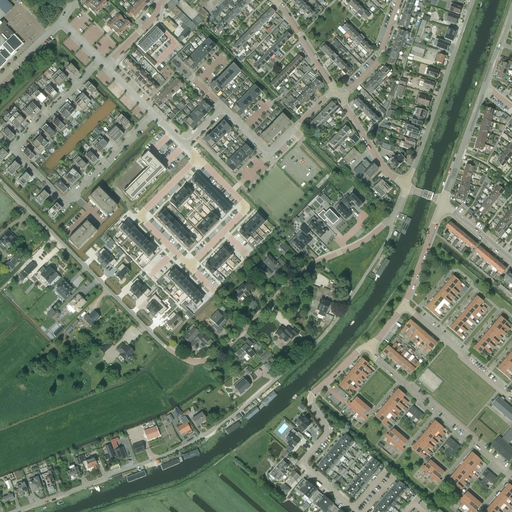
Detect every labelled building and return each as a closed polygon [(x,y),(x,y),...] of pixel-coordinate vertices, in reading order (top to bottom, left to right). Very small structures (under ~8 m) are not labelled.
[(2,19),(12,9),(14,7),(10,3),(6,0),(0,0),(0,48),(14,35),(6,26),(5,26),(2,24),(5,22),(2,19)] [(88,0),(83,5),(88,10),(89,9),(95,16),(108,4),(103,0),(102,0),(101,0),(88,0)] [(142,10),(146,6),(140,0),(138,0),(136,3),(142,10)] [(229,2),(229,0),(226,0),(226,4),(225,6),(227,7),(229,5),(234,10),(231,12),(236,17),(240,12),(229,2)] [(229,0),(229,2),(240,12),(244,8),(240,4),(237,6),(232,1),(233,0),(229,0)] [(240,0),(242,1),(240,4),(244,8),(249,4),(244,0),(240,0)] [(300,10),(306,4),(307,2),(305,0),(301,0),(295,6),(300,10)] [(353,9),(358,4),(354,0),(352,0),(349,4),(353,9)] [(138,13),(142,10),(136,3),(132,7),(138,13)] [(304,15),(310,8),(306,4),(300,10),(304,15)] [(357,13),(362,8),(358,4),(353,9),(357,13)] [(416,7),(414,6),(408,4),(406,9),(412,11),(412,12),(414,12),(416,7)] [(460,15),(461,13),(462,8),(453,4),(450,12),(460,15)] [(132,7),(130,5),(126,9),(128,11),(126,13),(130,18),(133,16),(134,17),(138,13),(132,7)] [(362,8),(357,13),(361,17),(367,10),(368,10),(364,6),(362,8)] [(266,13),(271,17),(275,13),(270,8),(266,13)] [(313,19),(319,13),(315,9),(313,11),(310,8),(304,15),(308,19),(311,17),(313,19)] [(118,15),(106,26),(111,31),(112,30),(119,37),(131,25),(126,20),(125,21),(125,20),(127,18),(118,10),(116,12),(118,15)] [(236,17),(231,12),(229,10),(225,14),(227,16),(232,21),(236,17)] [(367,10),(361,17),(365,21),(367,19),(368,20),(371,19),(373,18),(373,15),(370,12),(368,12),(367,10)] [(267,22),(271,17),(266,13),(262,17),(267,22)] [(457,24),(459,18),(459,17),(449,14),(447,21),(457,24)] [(412,18),(410,17),(404,15),(402,20),(410,23),(412,18)] [(228,25),(232,21),(227,16),(223,21),(228,25)] [(169,17),(163,24),(173,34),(179,27),(169,17)] [(268,23),(267,22),(262,17),(257,21),(262,26),(265,23),(267,25),(268,23)] [(408,30),(410,23),(402,20),(400,26),(406,28),(405,29),(408,30)] [(420,28),(415,42),(419,44),(420,40),(427,22),(423,20),(420,28)] [(196,27),(191,22),(190,21),(185,25),(191,31),(196,27)] [(223,29),(228,25),(223,21),(219,25),(223,29)] [(258,30),(262,26),(257,21),(253,25),(258,30)] [(346,33),(351,28),(347,24),(345,25),(343,23),(340,26),(346,33)] [(185,31),(180,36),(184,40),(192,33),(191,32),(191,31),(185,25),(184,24),(181,27),(185,31)] [(219,34),(223,29),(219,25),(215,28),(214,27),(211,30),(215,34),(218,32),(219,34)] [(254,35),(258,30),(253,25),(249,30),(254,35)] [(156,27),(151,32),(159,40),(164,35),(156,27)] [(350,37),(355,32),(351,28),(346,33),(350,37)] [(449,29),(445,39),(453,42),(455,37),(456,34),(457,32),(449,29)] [(250,39),(254,35),(249,30),(245,34),(250,39)] [(405,38),(406,35),(409,36),(410,33),(402,30),(402,31),(400,30),(398,36),(405,38)] [(151,32),(147,36),(155,44),(159,40),(151,32)] [(354,41),(359,36),(355,32),(350,37),(352,39),(351,40),(353,42),(354,41)] [(282,37),(287,42),(291,37),(287,33),(282,37)] [(246,43),(250,39),(245,34),(241,38),(246,43)] [(11,56),(23,44),(14,35),(0,48),(0,69),(12,57),(11,56)] [(147,36),(142,41),(150,49),(155,44),(147,36)] [(358,45),(363,40),(359,36),(354,41),(357,43),(355,45),(357,46),(358,45)] [(283,46),(287,42),(282,37),(278,41),(283,46)] [(211,51),(215,47),(207,38),(203,42),(211,51)] [(248,45),(246,43),(241,38),(237,43),(244,50),(248,45)] [(433,46),(447,51),(450,44),(435,39),(433,46)] [(363,49),(367,44),(363,40),(358,45),(363,49)] [(142,41),(137,46),(139,47),(140,49),(142,51),(143,52),(145,54),(150,49),(142,41)] [(279,50),(283,46),(278,41),(274,46),(279,50)] [(207,55),(211,51),(203,42),(199,46),(207,55)] [(239,54),(240,54),(244,50),(237,43),(232,47),(235,49),(233,52),(237,56),(239,54)] [(330,49),(323,43),(319,47),(321,49),(320,50),(325,54),(330,49)] [(421,45),(419,44),(415,43),(411,55),(414,56),(423,59),(427,47),(421,45)] [(367,44),(363,49),(367,53),(372,49),(367,44)] [(204,58),(207,55),(199,46),(195,50),(197,52),(197,51),(204,58)] [(274,54),(279,50),(274,46),(270,50),(274,54)] [(398,55),(401,49),(394,47),(392,53),(398,55)] [(334,53),(331,51),(333,49),(331,48),(330,49),(325,54),(329,58),(334,53)] [(270,59),(274,54),(270,50),(265,54),(270,59)] [(200,62),(204,58),(197,51),(197,52),(193,55),(200,62)] [(338,57),(340,56),(335,51),(334,53),(329,58),(333,62),(338,57)] [(266,63),(270,59),(265,54),(261,58),(266,63)] [(196,66),(200,62),(193,55),(189,59),(196,66)] [(446,57),(440,55),(437,63),(443,65),(446,57)] [(128,58),(122,64),(126,68),(134,60),(130,56),(128,58)] [(294,60),(300,65),(304,61),(299,56),(294,60)] [(338,57),(333,62),(337,67),(342,62),(342,61),(344,59),(340,56),(338,57)] [(189,59),(188,57),(183,62),(188,68),(189,67),(193,71),(197,67),(196,66),(189,59)] [(262,67),(266,63),(261,58),(257,63),(262,67)] [(359,68),(361,65),(358,62),(354,58),(352,60),(351,60),(359,68)] [(511,64),(511,62),(506,60),(501,59),(500,62),(502,62),(500,67),(508,70),(510,65),(511,66),(511,64)] [(134,60),(126,68),(129,72),(136,65),(137,63),(134,60)] [(296,69),(300,65),(294,60),(290,64),(296,69)] [(342,62),(337,67),(341,71),(346,66),(346,65),(342,62)] [(257,71),(262,67),(257,63),(253,67),(257,71)] [(233,64),(229,69),(236,76),(240,71),(233,64)] [(292,73),(296,69),(290,64),(286,68),(292,73)] [(345,75),(346,74),(349,76),(352,73),(352,71),(351,70),(352,69),(352,67),(348,64),(346,65),(346,66),(341,71),(345,75)] [(71,74),(74,77),(78,73),(70,65),(64,71),(66,73),(68,76),(71,74)] [(136,65),(129,72),(133,75),(140,69),(136,65)] [(386,76),(390,72),(391,73),(394,70),(388,67),(386,68),(385,67),(381,71),(386,76)] [(507,75),(508,70),(500,67),(498,72),(507,75)] [(55,75),(63,83),(67,78),(64,75),(66,73),(64,71),(61,68),(55,75)] [(288,77),(292,73),(286,68),(282,72),(288,77)] [(137,79),(143,73),(140,69),(133,75),(137,79)] [(229,69),(225,72),(232,79),(236,76),(229,69)] [(429,69),(427,76),(437,79),(440,72),(429,69)] [(311,70),(305,77),(307,78),(309,81),(311,78),(309,76),(313,73),(313,72),(311,70)] [(388,78),(386,76),(381,71),(377,75),(384,82),(388,78)] [(225,72),(221,76),(228,83),(232,79),(225,72)] [(284,81),(288,77),(282,72),(279,76),(284,81)] [(506,81),(505,80),(507,75),(498,72),(496,77),(499,79),(498,82),(505,84),(506,81)] [(141,83),(147,76),(143,73),(137,79),(141,83)] [(58,87),(63,83),(55,75),(48,81),(51,84),(53,86),(55,84),(58,87)] [(380,86),(384,82),(377,75),(373,80),(380,86)] [(145,87),(151,80),(147,76),(141,83),(145,87)] [(221,76),(217,80),(224,87),(228,83),(221,76)] [(280,85),(284,81),(279,76),(275,80),(280,85)] [(179,89),(179,88),(183,85),(177,78),(173,82),(179,89)] [(434,90),(435,84),(425,81),(426,79),(421,78),(419,87),(423,88),(423,87),(434,90)] [(407,81),(401,79),(399,84),(406,87),(407,81)] [(148,90),(155,84),(151,80),(145,87),(148,90)] [(214,84),(220,91),(224,87),(217,80),(214,84)] [(276,89),(280,85),(275,80),(270,84),(276,89)] [(312,84),(317,89),(322,85),(317,80),(312,84)] [(376,90),(380,86),(373,80),(369,84),(376,90)] [(89,97),(96,90),(88,82),(84,87),(87,90),(85,92),(88,95),(89,97)] [(179,88),(179,89),(173,82),(169,86),(175,92),(177,94),(181,90),(179,88)] [(392,82),(390,88),(392,89),(392,90),(393,91),(396,92),(398,85),(397,85),(396,85),(394,84),(392,82)] [(209,87),(212,90),(212,91),(216,95),(220,91),(214,84),(213,83),(212,84),(209,87)] [(309,88),(308,88),(313,93),(317,89),(312,84),(311,83),(310,85),(311,86),(309,88)] [(53,98),(57,94),(54,91),(56,88),(53,86),(51,84),(44,91),(48,95),(48,94),(53,98)] [(155,84),(148,90),(152,94),(159,88),(155,84)] [(371,95),(376,91),(376,90),(369,84),(365,88),(371,95)] [(404,87),(400,86),(398,85),(396,92),(394,98),(395,99),(396,95),(401,97),(404,87)] [(171,96),(175,92),(169,86),(165,90),(171,96)] [(251,90),(257,97),(262,93),(255,86),(251,90)] [(308,88),(309,88),(306,86),(302,91),(304,93),(304,92),(309,97),(313,93),(308,88)] [(42,94),(37,89),(30,97),(33,100),(36,103),(38,101),(41,104),(46,99),(42,95),(42,94)] [(168,100),(171,96),(165,90),(161,94),(168,100)] [(251,90),(247,94),(254,101),(257,97),(251,90)] [(305,101),(309,97),(304,92),(304,93),(300,97),(305,101)] [(86,106),(92,99),(89,97),(88,95),(86,97),(82,94),(78,98),(80,100),(86,106)] [(164,103),(168,100),(161,94),(158,97),(164,103)] [(247,94),(243,98),(250,105),(254,101),(247,94)] [(431,99),(418,95),(416,103),(429,106),(429,104),(431,104),(431,102),(430,101),(431,99)] [(357,96),(353,100),(355,102),(354,103),(358,108),(363,103),(357,96)] [(160,108),(164,103),(158,97),(154,101),(160,108)] [(301,106),(305,101),(300,97),(296,101),(301,106)] [(83,111),(87,107),(86,106),(80,100),(78,98),(74,102),(77,105),(75,108),(78,111),(79,112),(81,110),(83,111)] [(243,98),(239,102),(246,109),(250,105),(243,98)] [(301,106),(296,101),(294,99),(288,105),(292,110),(295,108),(297,110),(301,106)] [(36,115),(40,111),(37,108),(39,105),(36,103),(33,100),(26,106),(36,115)] [(207,113),(211,109),(203,101),(199,105),(200,106),(207,113)] [(239,102),(235,106),(242,112),(246,109),(239,102)] [(336,104),(335,105),(333,104),(334,103),(332,102),(331,102),(327,106),(334,114),(340,108),(336,104)] [(362,112),(367,107),(363,103),(358,108),(362,112)] [(75,108),(72,105),(70,107),(67,104),(62,108),(69,114),(72,117),(78,111),(75,108)] [(366,116),(373,109),(369,105),(367,107),(362,112),(366,116)] [(28,116),(32,119),(36,115),(26,106),(20,112),(23,115),(26,118),(28,116)] [(203,117),(207,113),(200,106),(196,110),(203,117)] [(239,117),(242,114),(235,106),(231,110),(235,114),(236,114),(239,117)] [(332,116),(334,114),(327,106),(323,111),(330,118),(332,116)] [(58,112),(61,115),(59,118),(62,120),(65,123),(72,117),(69,114),(62,108),(58,112)] [(414,116),(425,119),(427,112),(416,108),(414,116)] [(485,114),(495,117),(496,114),(494,114),(495,110),(486,108),(485,114)] [(20,125),(24,121),(21,117),(23,115),(20,112),(17,109),(11,116),(12,117),(20,125)] [(371,120),(377,113),(373,109),(366,116),(371,120)] [(199,121),(203,117),(196,110),(192,114),(199,121)] [(276,110),(269,117),(271,119),(278,112),(276,110)] [(326,122),(330,118),(323,111),(318,115),(326,122)] [(377,113),(371,120),(372,122),(371,123),(374,125),(375,124),(376,123),(378,125),(383,120),(381,118),(379,115),(377,113)] [(196,125),(199,121),(192,114),(189,118),(196,125)] [(278,119),(285,127),(290,122),(282,114),(278,119)] [(121,124),(124,127),(129,123),(121,115),(114,122),(117,124),(119,126),(121,124)] [(322,127),(326,122),(318,115),(314,119),(322,127)] [(196,125),(191,120),(189,118),(187,116),(182,121),(184,123),(188,127),(189,126),(192,129),(196,125)] [(423,127),(425,119),(414,116),(412,124),(423,127)] [(13,126),(16,129),(20,125),(12,117),(6,124),(7,125),(11,128),(13,126)] [(56,129),(61,134),(68,126),(65,123),(62,120),(60,122),(57,119),(52,124),(57,128),(56,129)] [(267,119),(260,126),(262,128),(269,121),(267,119)] [(281,131),(285,127),(278,119),(273,123),(281,131)] [(315,133),(322,127),(314,119),(310,124),(309,125),(311,126),(310,128),(315,133)] [(491,122),(483,120),(481,125),(491,128),(492,128),(493,122),(491,122)] [(228,134),(232,130),(223,122),(219,126),(226,132),(226,133),(228,134)] [(276,136),(281,131),(273,123),(268,128),(276,136)] [(114,125),(109,129),(119,139),(123,134),(120,131),(122,129),(119,126),(117,124),(115,127),(114,125)] [(10,141),(15,136),(11,133),(13,131),(11,128),(7,125),(0,132),(5,137),(6,136),(10,141)] [(56,133),(51,128),(50,129),(46,125),(41,129),(44,132),(42,135),(45,137),(48,140),(51,138),(56,133)] [(346,135),(347,134),(350,131),(347,128),(348,127),(346,125),(345,126),(341,130),(346,135)] [(420,135),(422,130),(414,128),(415,127),(409,125),(407,131),(410,132),(420,135)] [(222,136),(226,133),(226,132),(219,126),(216,129),(222,136)] [(272,140),(276,136),(268,128),(264,133),(272,140)] [(119,139),(109,129),(103,136),(106,139),(109,142),(111,140),(114,143),(119,139)] [(219,140),(222,136),(216,129),(212,133),(219,140)] [(348,137),(346,135),(341,130),(337,134),(344,142),(348,137)] [(487,137),(488,133),(480,131),(478,137),(488,140),(489,137),(487,137)] [(418,140),(420,135),(410,132),(408,137),(418,140)] [(100,133),(94,139),(95,141),(103,149),(107,144),(109,142),(106,139),(103,136),(100,133)] [(215,144),(219,140),(212,133),(208,137),(215,144)] [(267,145),(272,140),(264,133),(259,137),(267,145)] [(340,146),(344,142),(337,134),(332,139),(340,146)] [(350,139),(351,140),(352,142),(355,144),(359,139),(354,135),(350,139)] [(43,139),(40,136),(36,140),(45,150),(51,143),(48,140),(45,137),(43,139)] [(215,144),(208,137),(207,136),(203,140),(207,144),(206,145),(212,150),(216,145),(215,144)] [(487,142),(488,140),(478,137),(476,143),(484,145),(485,142),(487,142)] [(406,143),(416,146),(418,141),(408,138),(406,143)] [(333,152),(340,146),(332,139),(328,143),(328,144),(329,145),(327,146),(333,152)] [(31,145),(32,145),(35,148),(32,150),(37,155),(38,156),(45,150),(36,140),(31,145)] [(96,149),(99,153),(103,149),(95,141),(89,147),(90,149),(94,152),(96,149)] [(415,151),(416,146),(406,143),(401,141),(400,146),(415,151)] [(490,146),(484,145),(476,143),(475,149),(478,150),(478,153),(484,155),(485,152),(483,151),(484,148),(489,149),(490,146)] [(249,157),(253,153),(249,149),(250,149),(246,144),(241,149),(249,157)] [(0,162),(3,160),(3,159),(9,153),(6,150),(5,152),(1,148),(0,149),(0,162)] [(241,149),(240,148),(236,151),(244,160),(248,156),(249,157),(241,149)] [(26,158),(30,162),(37,155),(32,150),(30,152),(27,149),(23,153),(27,158),(26,158)] [(94,152),(90,149),(83,156),(88,161),(89,160),(93,164),(97,160),(94,157),(96,154),(94,152)] [(240,164),(244,160),(236,151),(232,155),(240,164)] [(391,162),(397,168),(402,163),(403,163),(402,162),(405,159),(405,158),(406,154),(403,151),(400,153),(400,154),(397,157),(396,156),(396,157),(391,162)] [(124,190),(123,192),(132,202),(165,169),(148,152),(140,160),(149,169),(124,194),(123,192),(125,191),(124,190)] [(343,158),(347,163),(354,157),(349,152),(343,158)] [(506,163),(510,159),(504,154),(501,158),(506,163)] [(79,166),(82,170),(86,165),(82,161),(83,160),(78,155),(73,160),(74,162),(72,164),(73,165),(77,169),(79,166)] [(237,167),(240,164),(232,155),(228,159),(230,161),(237,167)] [(342,168),(347,163),(343,158),(338,164),(342,168)] [(503,167),(506,163),(501,158),(497,162),(503,167)] [(355,174),(353,176),(356,179),(362,185),(364,184),(366,181),(378,170),(373,165),(372,166),(365,160),(353,171),(355,174)] [(12,165),(6,171),(12,176),(13,175),(15,177),(18,174),(16,172),(15,172),(21,165),(19,163),(17,164),(14,161),(11,164),(12,165)] [(233,171),(237,167),(230,161),(226,165),(233,171)] [(477,168),(478,165),(471,163),(470,166),(467,165),(465,171),(475,174),(475,171),(474,170),(475,167),(477,168)] [(67,172),(76,181),(81,177),(77,174),(79,171),(77,169),(73,165),(67,172)] [(474,176),(475,174),(465,171),(463,176),(471,179),(472,175),(474,176)] [(23,176),(17,182),(23,188),(27,184),(26,183),(32,177),(30,174),(28,175),(25,172),(22,175),(23,176)] [(69,182),(72,185),(76,181),(67,172),(61,178),(67,184),(69,182)] [(193,179),(191,180),(194,184),(201,177),(197,174),(195,176),(194,176),(192,178),(193,179)] [(470,182),(471,179),(463,176),(461,182),(471,185),(472,182),(470,182)] [(201,177),(194,184),(198,187),(204,181),(201,177)] [(59,190),(63,194),(68,190),(64,186),(67,184),(61,178),(53,185),(58,190),(59,190)] [(379,178),(375,182),(377,185),(385,192),(389,188),(381,180),(379,178)] [(204,181),(198,187),(201,191),(208,184),(204,181)] [(495,190),(501,195),(505,191),(503,189),(505,186),(499,181),(496,184),(493,188),(495,190)] [(469,191),(471,185),(461,182),(459,188),(468,190),(469,191)] [(208,184),(201,191),(205,194),(211,188),(208,184)] [(377,185),(373,189),(375,192),(374,192),(377,195),(378,194),(380,197),(381,198),(383,196),(383,194),(385,192),(377,185)] [(185,187),(181,191),(189,198),(192,194),(185,187)] [(89,198),(107,216),(117,206),(98,188),(89,198)] [(211,188),(205,194),(208,197),(214,191),(211,188)] [(467,194),(468,190),(459,188),(458,194),(468,197),(468,194),(467,194)] [(41,194),(35,200),(41,206),(45,202),(44,201),(50,195),(48,192),(46,193),(43,190),(40,193),(41,194)] [(498,199),(501,195),(495,190),(492,194),(498,199)] [(181,191),(177,195),(186,203),(190,199),(189,198),(181,191)] [(214,191),(208,197),(211,201),(218,194),(214,191)] [(346,195),(343,198),(349,204),(352,201),(358,207),(364,201),(355,192),(349,198),(346,195)] [(218,194),(211,201),(215,204),(221,198),(218,194)] [(458,194),(456,199),(464,202),(463,203),(460,206),(461,207),(466,211),(468,209),(469,208),(465,205),(466,203),(468,197),(458,194)] [(495,203),(498,199),(492,194),(489,198),(495,203)] [(177,195),(173,198),(181,206),(182,207),(186,203),(177,195)] [(495,203),(489,198),(487,197),(483,201),(485,202),(491,207),(495,203)] [(173,198),(170,202),(177,209),(181,206),(173,198)] [(221,198),(215,204),(218,208),(225,201),(221,198)] [(340,206),(336,210),(346,219),(348,217),(350,215),(352,213),(348,210),(348,209),(348,208),(349,206),(350,207),(343,199),(338,204),(340,206)] [(225,201),(218,208),(222,211),(228,205),(225,201)] [(54,206),(47,212),(53,218),(57,214),(57,213),(63,207),(60,205),(59,206),(56,202),(53,205),(54,206)] [(488,211),(491,207),(485,202),(482,206),(488,211)] [(228,205),(222,211),(225,215),(227,213),(229,211),(231,208),(228,205)] [(484,216),(488,211),(482,206),(478,210),(478,211),(484,216)] [(478,211),(478,210),(476,209),(471,215),(476,219),(478,217),(481,220),(484,216),(478,211)] [(323,210),(318,215),(324,222),(326,219),(333,225),(339,220),(329,210),(326,213),(323,210)] [(159,215),(157,218),(161,222),(168,214),(164,211),(162,213),(161,212),(159,214),(159,215)] [(212,213),(208,217),(215,224),(219,220),(212,213)] [(259,213),(255,217),(262,225),(263,225),(267,221),(259,213)] [(168,214),(161,222),(164,225),(172,218),(168,214)] [(208,217),(204,221),(211,228),(215,224),(208,217)] [(255,217),(251,221),(258,228),(262,225),(255,217)] [(511,224),(511,223),(510,222),(511,222),(505,217),(501,222),(509,228),(511,224)] [(172,218),(164,226),(168,229),(176,222),(172,218)] [(412,220),(407,218),(400,232),(405,234),(412,220)] [(202,219),(198,223),(207,232),(211,228),(204,221),(202,219)] [(78,250),(96,231),(86,221),(68,240),(78,250)] [(122,223),(117,228),(123,234),(132,226),(127,221),(124,225),(122,223)] [(251,221),(247,225),(254,232),(258,228),(251,221)] [(313,221),(308,225),(320,237),(325,233),(321,229),(322,227),(317,222),(316,224),(313,221)] [(175,222),(168,229),(172,233),(179,226),(175,222)] [(451,231),(455,226),(451,222),(446,228),(451,231)] [(501,222),(498,226),(505,232),(509,228),(501,222)] [(198,223),(194,227),(203,236),(207,232),(198,223)] [(247,225),(243,229),(250,236),(254,232),(247,225)] [(306,235),(309,233),(310,231),(304,225),(299,229),(300,231),(296,235),(301,241),(305,245),(311,240),(306,235)] [(132,226),(123,234),(127,238),(128,237),(136,230),(132,226)] [(179,226),(172,233),(176,237),(183,230),(179,226)] [(455,235),(459,230),(455,226),(451,231),(455,235)] [(502,237),(505,232),(498,226),(494,230),(496,233),(495,234),(500,239),(502,237)] [(243,229),(238,233),(248,242),(252,238),(250,236),(243,229)] [(136,230),(128,237),(132,241),(140,234),(136,230)] [(183,230),(176,237),(180,241),(187,234),(183,230)] [(459,239),(464,233),(459,230),(455,235),(459,239)] [(7,240),(12,246),(17,241),(8,231),(0,239),(0,243),(2,245),(7,240)] [(464,242),(468,237),(464,233),(459,239),(464,242)] [(140,234),(132,241),(136,245),(144,238),(140,234)] [(187,234),(180,241),(184,245),(191,238),(187,234)] [(299,243),(301,241),(296,235),(293,238),(296,240),(291,245),(298,253),(303,247),(299,243)] [(468,246),(473,240),(468,237),(464,242),(468,246)] [(144,238),(136,245),(140,249),(147,242),(144,238)] [(191,238),(184,245),(188,249),(190,246),(191,246),(193,244),(192,244),(195,241),(191,238)] [(473,240),(468,246),(473,250),(477,244),(473,240)] [(147,242),(140,249),(139,250),(143,254),(152,246),(147,242)] [(152,246),(143,254),(150,261),(155,256),(152,254),(156,250),(152,246)] [(225,247),(220,251),(229,260),(230,260),(234,256),(225,247)] [(480,256),(485,250),(480,247),(476,252),(480,256)] [(101,256),(97,260),(101,264),(110,255),(103,248),(98,253),(101,256)] [(484,259),(489,254),(485,250),(480,256),(484,259)] [(220,251),(216,255),(225,264),(229,260),(220,251)] [(489,263),(493,258),(489,254),(484,259),(489,263)] [(110,255),(101,264),(105,268),(109,264),(112,267),(117,262),(110,255)] [(216,255),(212,259),(220,267),(221,268),(225,264),(216,255)] [(273,259),(272,259),(268,255),(266,257),(267,258),(263,262),(268,267),(264,271),(269,276),(279,267),(280,269),(287,262),(281,256),(275,262),(273,259)] [(9,262),(14,267),(18,263),(13,258),(9,262)] [(493,267),(498,261),(493,258),(489,263),(493,267)] [(212,259),(208,263),(216,271),(220,267),(212,259)] [(390,262),(386,259),(376,276),(380,279),(390,262)] [(9,261),(4,266),(10,273),(15,268),(14,267),(9,262),(9,261)] [(497,270),(502,265),(498,261),(493,267),(497,270)] [(31,263),(23,271),(28,277),(36,268),(31,263)] [(208,263),(204,267),(212,275),(216,271),(208,263)] [(120,272),(116,276),(121,281),(130,272),(122,264),(117,269),(120,272)] [(502,265),(497,270),(502,274),(506,269),(502,265)] [(43,267),(39,271),(42,274),(40,275),(49,285),(59,275),(56,272),(55,273),(49,267),(46,270),(43,267)] [(169,270),(164,275),(170,281),(179,273),(175,269),(171,273),(169,270)] [(179,273),(170,281),(174,285),(183,277),(179,273)] [(462,283),(459,281),(454,276),(450,281),(456,286),(455,286),(461,290),(463,288),(460,286),(462,283)] [(174,285),(174,286),(178,291),(179,290),(187,281),(183,277),(174,285)] [(135,286),(129,291),(133,295),(142,286),(138,283),(140,281),(137,278),(132,283),(135,286)] [(55,291),(66,301),(71,296),(69,294),(73,290),(63,280),(56,287),(58,289),(55,291)] [(187,281),(179,290),(183,294),(184,293),(191,285),(187,281)] [(455,286),(456,286),(450,281),(446,285),(452,290),(457,295),(459,293),(453,288),(455,286)] [(232,293),(238,299),(244,294),(247,297),(251,294),(246,290),(247,289),(243,284),(236,291),(236,290),(232,293)] [(142,286),(133,295),(138,299),(143,294),(146,296),(150,292),(143,285),(142,286)] [(191,285),(184,293),(188,297),(195,289),(191,285)] [(336,298),(340,288),(333,285),(330,291),(332,292),(330,296),(336,298)] [(449,293),(452,290),(446,285),(442,290),(448,295),(453,299),(455,297),(449,293)] [(195,289),(188,297),(191,301),(199,293),(195,289)] [(446,297),(448,295),(442,290),(438,294),(444,299),(447,302),(449,304),(451,302),(446,297)] [(191,301),(191,302),(197,308),(202,303),(200,301),(203,297),(199,293),(191,301)] [(438,294),(435,299),(443,306),(444,304),(447,302),(444,299),(438,294)] [(77,297),(69,304),(76,311),(77,311),(78,312),(81,309),(80,308),(85,302),(80,297),(78,295),(77,297)] [(150,304),(145,309),(150,313),(160,302),(161,302),(154,295),(147,302),(150,304)] [(479,306),(483,301),(478,296),(474,301),(479,306)] [(435,299),(431,303),(437,308),(439,310),(441,308),(443,306),(435,299)] [(324,317),(326,313),(330,304),(321,300),(316,310),(319,311),(318,315),(324,317)] [(479,306),(474,301),(470,306),(478,313),(481,315),(483,313),(480,311),(482,309),(482,308),(479,306)] [(160,302),(150,313),(154,317),(158,313),(161,315),(167,309),(160,302)] [(439,310),(436,308),(431,303),(427,308),(433,313),(438,317),(440,315),(437,313),(439,311),(439,310)] [(478,313),(470,306),(466,310),(472,315),(471,315),(474,317),(477,320),(479,318),(476,316),(478,313)] [(466,310),(462,315),(468,319),(473,324),(475,322),(472,319),(474,317),(471,315),(472,315),(466,310)] [(52,316),(55,319),(60,314),(57,311),(52,316)] [(225,319),(217,311),(210,319),(216,325),(213,327),(220,334),(224,329),(220,325),(225,319)] [(87,315),(83,319),(90,326),(94,322),(100,317),(95,312),(93,314),(92,313),(89,317),(87,315)] [(171,321),(167,325),(168,325),(167,326),(170,329),(171,329),(172,330),(181,320),(173,313),(168,318),(171,321)] [(473,324),(468,319),(462,315),(458,319),(464,324),(469,329),(473,324)] [(510,329),(505,324),(507,322),(501,317),(497,321),(503,326),(509,331),(510,329)] [(464,324),(458,319),(454,324),(460,328),(463,331),(466,333),(467,331),(462,326),(464,324)] [(406,326),(401,332),(403,333),(405,330),(408,332),(410,330),(415,324),(411,320),(406,325),(406,326)] [(503,326),(497,321),(494,326),(502,333),(505,336),(506,334),(501,329),(503,326)] [(415,334),(420,328),(415,324),(410,330),(408,332),(405,335),(407,337),(412,331),(415,334)] [(451,328),(456,333),(462,338),(463,336),(461,334),(463,331),(460,328),(454,324),(451,328)] [(500,336),(502,333),(494,326),(490,330),(495,335),(501,340),(503,338),(500,336)] [(61,327),(53,335),(56,337),(64,329),(61,327)] [(286,331),(285,330),(282,327),(275,334),(276,333),(285,342),(289,338),(291,340),(295,336),(296,336),(299,333),(294,329),(292,331),(288,328),(287,328),(289,329),(287,331),(286,331)] [(190,333),(185,338),(190,343),(199,333),(194,328),(190,333)] [(417,335),(419,337),(424,332),(420,328),(415,334),(410,339),(412,341),(417,335)] [(495,335),(490,330),(486,335),(492,340),(491,340),(497,345),(499,343),(493,338),(495,335)] [(424,341),(429,336),(424,332),(419,337),(424,341)] [(197,338),(190,345),(196,350),(199,347),(201,349),(203,347),(204,348),(206,345),(208,342),(210,340),(205,334),(202,336),(201,335),(200,334),(197,338)] [(489,342),(491,340),(492,340),(486,335),(482,339),(488,344),(493,349),(495,347),(489,342)] [(428,345),(433,340),(429,336),(424,341),(428,345)] [(488,344),(482,339),(478,344),(484,349),(489,354),(491,352),(486,347),(488,344)] [(257,343),(253,340),(250,342),(248,340),(244,343),(245,344),(236,354),(239,357),(240,356),(242,358),(247,354),(251,359),(255,355),(251,350),(257,343)] [(431,351),(433,349),(438,343),(433,340),(428,345),(423,350),(425,352),(428,349),(431,351)] [(99,350),(103,354),(113,345),(108,341),(99,350)] [(393,350),(398,345),(396,343),(391,348),(388,346),(384,352),(388,356),(393,350)] [(133,352),(128,347),(126,349),(122,344),(117,349),(121,354),(120,355),(125,360),(126,359),(128,360),(130,359),(130,357),(130,355),(133,352)] [(480,353),(484,349),(478,344),(474,349),(480,353)] [(397,354),(398,354),(402,348),(400,347),(396,352),(393,350),(388,356),(393,359),(397,354)] [(267,351),(263,355),(268,360),(272,356),(267,351)] [(404,355),(407,352),(405,351),(400,356),(398,354),(397,354),(393,359),(397,363),(402,358),(404,355)] [(407,361),(407,362),(411,356),(409,354),(405,360),(402,358),(397,363),(402,367),(407,361)] [(406,371),(414,362),(416,360),(414,358),(409,364),(407,362),(407,361),(402,367),(406,371)] [(372,371),(366,366),(368,363),(363,359),(359,363),(365,368),(364,368),(370,373),(372,371)] [(511,365),(506,360),(502,364),(508,369),(511,372),(511,365)] [(411,375),(416,369),(420,364),(418,362),(416,365),(414,362),(406,371),(411,375)] [(362,371),(364,368),(365,368),(359,363),(355,368),(364,375),(363,375),(366,377),(368,375),(362,371)] [(506,372),(508,369),(502,364),(498,369),(504,374),(509,378),(511,376),(506,372)] [(361,378),(363,375),(364,375),(355,368),(351,372),(360,379),(360,380),(362,382),(364,380),(361,378)] [(357,382),(360,380),(360,379),(351,372),(347,377),(353,381),(353,382),(358,386),(360,384),(357,382)] [(351,384),(353,382),(353,381),(347,377),(343,381),(349,386),(355,391),(356,389),(351,384)] [(243,378),(233,386),(240,395),(250,386),(243,378)] [(345,390),(349,386),(343,381),(340,386),(345,390)] [(408,402),(403,398),(405,395),(399,390),(395,394),(401,400),(407,405),(408,402)] [(274,392),(261,403),(266,407),(278,395),(274,392)] [(399,402),(401,400),(395,394),(391,399),(398,404),(397,404),(403,409),(405,407),(399,402)] [(505,399),(502,397),(501,398),(498,396),(491,404),(511,421),(511,426),(502,439),(499,437),(491,447),(509,463),(511,459),(511,447),(509,445),(511,440),(511,407),(503,401),(505,399)] [(350,402),(347,405),(348,405),(352,409),(353,408),(353,409),(360,401),(357,398),(352,404),(350,402)] [(395,407),(397,404),(398,404),(391,399),(387,403),(394,409),(396,411),(399,413),(401,411),(395,407)] [(352,409),(350,412),(351,413),(354,410),(356,413),(364,404),(360,401),(353,409),(353,408),(352,409)] [(394,409),(387,403),(383,407),(390,413),(395,418),(397,416),(391,411),(394,409)] [(364,404),(356,413),(359,415),(357,418),(358,419),(361,416),(360,415),(368,407),(364,404)] [(414,416),(418,411),(413,406),(409,412),(414,416)] [(257,407),(244,417),(247,421),(259,411),(257,407)] [(368,407),(360,415),(361,416),(365,420),(368,417),(366,416),(371,410),(368,407)] [(386,418),(386,417),(390,413),(383,407),(379,412),(386,418)] [(178,409),(175,411),(178,417),(177,417),(180,422),(181,421),(183,425),(177,428),(181,435),(182,435),(185,434),(184,433),(185,432),(186,433),(191,430),(187,423),(188,422),(186,419),(183,414),(178,409)] [(412,422),(416,418),(419,420),(423,415),(418,411),(414,416),(408,422),(413,427),(415,425),(412,422)] [(389,420),(386,417),(386,418),(379,412),(376,416),(387,427),(389,425),(387,422),(389,420)] [(202,413),(192,419),(197,426),(200,424),(201,424),(207,420),(202,413)] [(301,417),(296,422),(300,425),(297,429),(302,433),(305,430),(306,431),(311,425),(308,423),(310,421),(305,417),(304,419),(301,417)] [(445,429),(442,427),(436,421),(432,426),(438,431),(444,436),(445,434),(443,432),(445,429)] [(238,422),(224,431),(228,436),(241,426),(238,422)] [(438,431),(432,426),(428,430),(435,436),(438,431)] [(144,431),(147,441),(159,436),(156,427),(144,431)] [(387,434),(384,437),(389,440),(390,440),(397,432),(394,429),(388,435),(387,434)] [(293,444),(296,447),(300,442),(299,441),(304,437),(299,432),(298,433),(293,430),(290,434),(291,434),(287,439),(289,441),(288,443),(291,446),(293,444)] [(432,438),(435,436),(428,430),(424,435),(431,440),(430,440),(436,445),(438,443),(432,438)] [(389,440),(386,443),(388,445),(391,442),(393,444),(401,435),(397,432),(390,440),(389,440)] [(351,447),(355,443),(346,435),(342,439),(351,447)] [(401,435),(393,444),(396,446),(393,449),(395,451),(398,448),(398,447),(397,447),(404,438),(401,435)] [(428,443),(430,440),(431,440),(424,435),(420,439),(430,447),(429,447),(432,450),(434,447),(428,443)] [(347,452),(351,447),(342,439),(341,438),(338,441),(339,442),(338,444),(347,452)] [(404,438),(397,447),(398,447),(398,448),(402,452),(404,449),(403,447),(406,443),(408,441),(404,438)] [(450,447),(455,442),(450,438),(446,443),(450,447)] [(427,450),(429,447),(430,447),(420,439),(416,444),(423,449),(428,454),(430,452),(427,450)] [(449,454),(453,450),(455,452),(460,447),(455,442),(450,447),(445,454),(450,458),(452,456),(449,454)] [(132,446),(135,454),(145,450),(142,443),(132,446)] [(343,456),(347,452),(338,444),(337,443),(334,446),(335,447),(334,448),(343,456)] [(423,449),(416,444),(413,448),(424,458),(426,456),(421,452),(423,449)] [(114,457),(110,445),(105,446),(108,455),(103,457),(105,460),(110,459),(114,457)] [(339,461),(343,456),(334,448),(333,447),(330,450),(331,451),(330,453),(339,461)] [(122,448),(115,450),(118,460),(126,457),(122,448)] [(198,449),(182,456),(185,461),(200,454),(198,449)] [(336,465),(339,461),(330,453),(329,452),(327,455),(328,456),(326,457),(336,465)] [(482,461),(479,458),(473,453),(469,457),(478,465),(480,468),(482,466),(480,463),(482,461)] [(331,470),(336,465),(326,457),(325,459),(324,458),(321,461),(322,462),(331,470)] [(381,465),(372,457),(368,462),(377,470),(381,465)] [(469,457),(465,462),(474,470),(477,472),(478,470),(480,468),(478,465),(469,457)] [(94,458),(86,461),(89,468),(92,467),(94,467),(95,470),(98,469),(97,466),(94,458)] [(178,459),(160,466),(162,471),(180,464),(178,459)] [(283,461),(271,475),(276,480),(277,479),(278,481),(283,476),(286,473),(286,472),(284,471),(285,470),(289,466),(283,461)] [(424,465),(421,468),(426,472),(426,471),(427,472),(429,470),(434,464),(430,461),(425,467),(424,465)] [(318,467),(327,475),(331,470),(322,462),(318,467)] [(377,470),(368,462),(364,467),(374,475),(375,473),(376,474),(379,471),(377,470)] [(474,470),(465,462),(461,466),(470,474),(473,477),(474,475),(472,472),(474,470)] [(429,470),(432,473),(433,473),(438,467),(434,464),(429,470)] [(72,470),(67,472),(68,476),(74,474),(75,476),(80,474),(77,467),(75,468),(74,465),(68,466),(70,469),(72,469),(72,470)] [(470,474),(461,466),(457,471),(466,479),(469,481),(471,479),(468,477),(470,474)] [(50,477),(45,478),(48,487),(49,486),(49,487),(51,486),(51,485),(55,484),(54,482),(56,481),(52,470),(51,467),(47,468),(48,472),(50,477)] [(364,467),(360,471),(370,479),(371,478),(372,478),(375,475),(374,475),(364,467)] [(432,473),(430,476),(433,478),(430,481),(432,482),(434,479),(435,479),(434,478),(441,470),(438,467),(433,473),(432,473)] [(441,480),(439,479),(445,473),(441,470),(434,478),(435,479),(434,479),(439,483),(441,480)] [(482,486),(492,474),(487,470),(483,475),(485,477),(481,482),(478,479),(477,481),(482,486)] [(147,477),(145,471),(127,477),(129,483),(147,477)] [(290,475),(296,481),(301,477),(294,471),(290,475)] [(370,479),(360,471),(356,476),(366,484),(367,482),(368,483),(371,480),(370,479)] [(464,481),(466,479),(457,471),(454,475),(460,481),(465,486),(467,483),(464,481)] [(486,486),(490,481),(492,483),(497,478),(492,474),(482,486),(487,490),(488,488),(486,486)] [(460,481),(454,475),(450,480),(461,490),(463,488),(458,483),(460,481)] [(366,484),(356,476),(352,480),(362,488),(363,487),(364,488),(367,485),(366,484)] [(42,489),(40,484),(38,477),(34,479),(34,481),(30,483),(34,492),(35,492),(38,491),(37,491),(42,489)] [(303,479),(295,489),(299,492),(300,491),(304,495),(305,495),(312,486),(312,485),(308,482),(307,482),(303,479)] [(352,480),(349,485),(358,493),(359,494),(362,491),(361,490),(362,488),(352,480)] [(396,486),(403,493),(405,494),(409,489),(400,481),(396,486)] [(23,493),(28,492),(25,482),(20,483),(21,485),(17,487),(19,490),(17,490),(20,497),(24,496),(23,493)] [(286,485),(281,491),(286,495),(291,490),(286,485)] [(349,485),(345,489),(354,497),(358,493),(349,485)] [(392,490),(399,497),(403,493),(396,486),(395,485),(392,488),(393,488),(392,490)] [(305,495),(304,495),(305,495),(309,499),(313,502),(312,503),(320,493),(317,490),(312,486),(305,495)] [(392,490),(391,489),(388,492),(389,493),(388,494),(388,495),(396,502),(399,497),(392,490)] [(511,498),(510,497),(511,494),(505,489),(502,493),(508,499),(511,502),(511,498)] [(459,499),(458,500),(462,503),(463,503),(464,504),(471,495),(467,492),(462,498),(461,497),(459,499)] [(12,494),(10,495),(10,493),(7,494),(7,496),(3,497),(4,502),(14,499),(12,494)] [(320,493),(312,503),(315,506),(316,505),(321,509),(329,500),(324,496),(320,493)] [(506,501),(508,499),(502,493),(498,498),(504,503),(510,508),(511,506),(506,501)] [(392,506),(396,502),(388,495),(388,494),(387,494),(384,497),(385,497),(384,499),(392,506)] [(462,503),(460,506),(462,508),(464,505),(466,507),(467,507),(468,507),(475,498),(471,495),(464,504),(463,503),(462,503)] [(388,511),(392,506),(384,499),(383,498),(380,501),(381,502),(380,504),(388,511)] [(468,507),(467,507),(470,510),(467,511),(470,511),(471,511),(472,510),(471,510),(478,501),(475,498),(468,507)] [(498,498),(494,502),(500,508),(503,510),(505,508),(507,506),(504,503),(498,498)] [(329,500),(321,509),(324,511),(326,511),(329,510),(331,511),(332,511),(337,507),(333,504),(334,504),(329,500)] [(478,501),(471,510),(472,510),(471,511),(472,511),(478,511),(476,511),(480,506),(482,504),(478,501)] [(500,511),(498,510),(500,508),(494,502),(490,507),(496,511),(500,511)]
